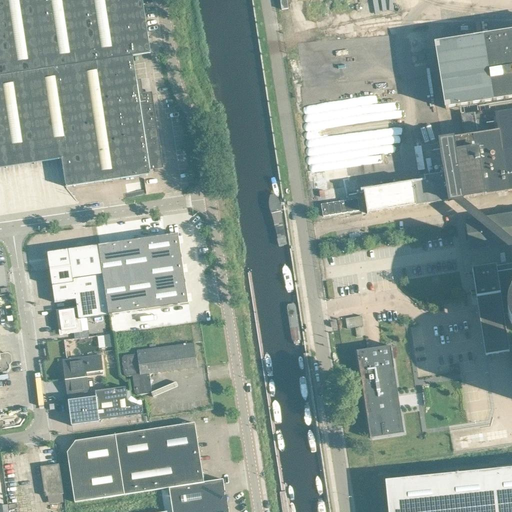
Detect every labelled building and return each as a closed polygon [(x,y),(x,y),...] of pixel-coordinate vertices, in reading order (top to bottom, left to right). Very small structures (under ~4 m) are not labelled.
[(142,0),(0,0),(0,75),(58,68),(133,57),(150,54),(142,0)] [(445,109),(511,98),(511,32),(435,44),(445,109)] [(76,186),(113,181),(151,175),(150,169),(162,168),(151,94),(139,95),(133,57),(58,68),(76,186)] [(76,186),(58,68),(0,75),(0,157),(60,148),(62,160),(66,188),(76,186)] [(424,180),(428,204),(448,200),(448,201),(462,199),(462,198),(500,192),(511,190),(511,110),(506,111),(495,113),(498,131),(490,133),(486,111),(461,115),(465,137),(439,141),(444,173),(424,177),(424,180)] [(428,204),(424,180),(363,190),(367,214),(428,204)] [(358,199),(321,205),(323,217),(360,211),(358,199)] [(268,204),(278,265),(293,263),(284,202),(268,204)] [(507,244),(511,243),(511,213),(506,215),(465,221),(469,250),(507,244)] [(179,235),(100,246),(110,316),(189,305),(179,235)] [(100,246),(49,253),(56,303),(76,300),(77,307),(79,320),(81,320),(110,316),(109,315),(100,246)] [(493,251),(470,255),(472,267),(495,263),(493,251)] [(278,267),(283,303),(299,301),(294,265),(278,267)] [(509,352),(496,269),(473,272),(485,356),(509,352)] [(291,350),(306,348),(299,303),(284,305),(291,350)] [(82,332),(81,320),(79,320),(77,307),(56,310),(60,335),(82,332)] [(355,331),(363,330),(361,315),(353,317),(355,331)] [(124,356),(122,359),(124,375),(127,377),(133,376),(135,393),(137,396),(149,394),(152,391),(149,374),(197,367),(194,343),(137,351),(137,354),(124,356)] [(391,347),(357,352),(370,439),(404,434),(391,347)] [(0,355),(0,370),(3,373),(7,372),(10,369),(9,365),(11,362),(10,356),(8,354),(0,356),(0,355)] [(101,356),(67,360),(69,376),(59,377),(65,377),(68,395),(89,392),(86,374),(103,371),(101,356)] [(69,405),(67,405),(68,412),(70,411),(72,426),(100,423),(99,421),(143,415),(142,406),(136,407),(127,400),(126,388),(95,392),(96,398),(68,401),(69,405)] [(430,391),(425,391),(431,435),(456,432),(450,388),(445,389),(446,402),(437,403),(438,406),(431,407),(430,391)] [(204,483),(195,424),(76,442),(67,453),(75,503),(169,489),(204,483)] [(63,494),(59,465),(41,467),(45,497),(63,494)] [(511,511),(511,469),(386,481),(388,511),(511,511)] [(208,511),(228,509),(226,492),(225,492),(223,480),(204,483),(169,489),(172,511),(208,511)]
